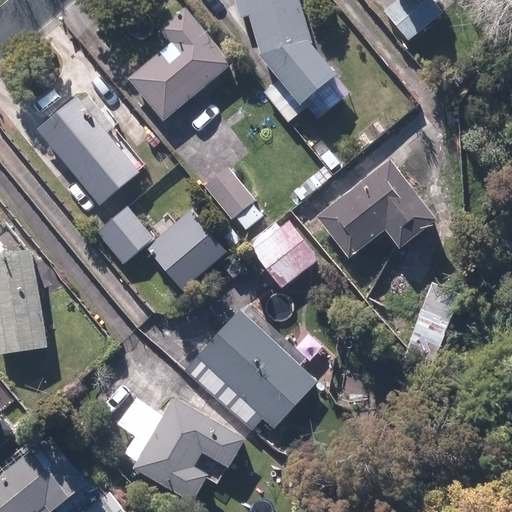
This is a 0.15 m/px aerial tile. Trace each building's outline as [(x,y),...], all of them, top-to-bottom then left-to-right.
[(236,0),(243,19),(255,15),(267,55),(305,100),(341,70),(316,39),(303,0),(236,0)] [(451,0),(398,0),(388,9),(413,41),(456,6),(451,0)] [(162,23),(174,38),(130,74),(166,119),(238,61),(203,18),(189,1),(162,23)] [(83,93),(41,127),(102,203),(145,169),(83,93)] [(349,255),(388,227),(402,245),(438,218),(425,200),(395,159),(319,215),(349,255)] [(207,184),(234,218),(238,215),(249,229),(267,214),(230,166),(207,184)] [(130,203),(98,231),(125,262),(157,234),(130,203)] [(198,209),(151,247),(184,288),(231,250),(198,209)] [(289,209),(249,239),(284,286),(324,256),(289,209)] [(0,352),(53,346),(40,248),(20,251),(0,228),(0,352)] [(459,291),(431,281),(405,351),(433,361),(459,291)] [(254,431),(266,417),(276,426),(310,389),(306,386),(316,375),(311,370),(244,307),(187,367),(254,431)] [(126,450),(142,459),(140,463),(200,498),(223,458),(234,465),(251,438),(179,396),(168,415),(138,397),(121,425),(136,434),(126,450)] [(0,436),(18,423),(0,400),(0,436)] [(0,511),(50,511),(56,508),(59,511),(126,511),(90,469),(56,428),(0,474),(0,511)]
